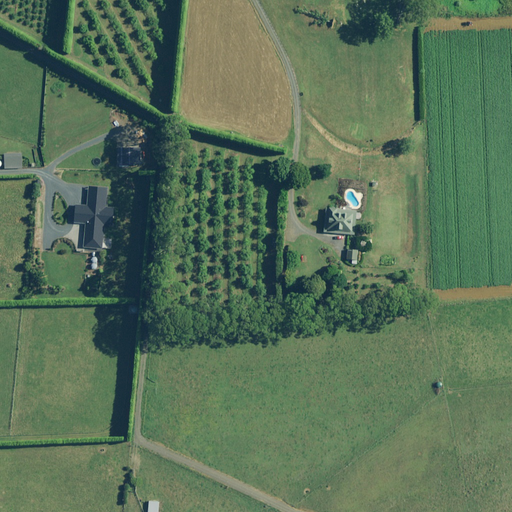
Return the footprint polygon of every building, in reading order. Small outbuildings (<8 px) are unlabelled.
[(23,163),(23,156),(5,157),(6,168),(28,168),(28,163),(23,163)] [(105,231),(112,225),(114,225),(116,207),(107,206),(109,188),(91,186),(85,193),(89,198),(89,205),(78,204),(74,208),(73,223),(86,224),(84,247),(103,249),(105,231)] [(358,210),(327,206),(324,233),(355,236),(358,210)] [(359,250),(348,249),(348,259),(352,259),(352,264),(358,264),(359,250)] [(160,511),(161,502),(150,501),(149,511),(160,511)]
